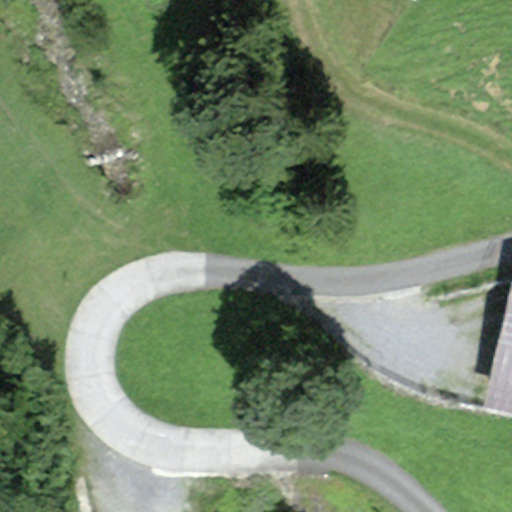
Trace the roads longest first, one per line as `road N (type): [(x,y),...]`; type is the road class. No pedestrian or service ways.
road 1 (unclassified): [(426,511),(341,456),(180,451),(132,435),(101,401),(92,351),(96,325),(130,285)]
road 2 (unclassified): [(511,237),(396,266),(183,272),(130,285)]
